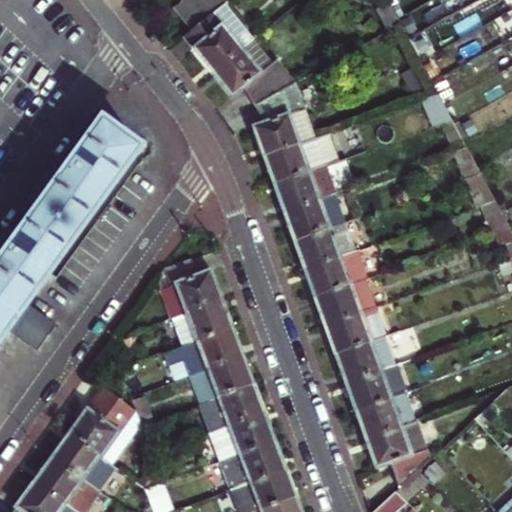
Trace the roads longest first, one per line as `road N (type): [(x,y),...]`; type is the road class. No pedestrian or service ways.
road 1 (residential): [(343,511),(210,153)]
road 2 (residential): [(0,449),(210,153)]
road 3 (unclassified): [(0,223),(128,44)]
road 4 (residential): [(210,153),(128,44)]
